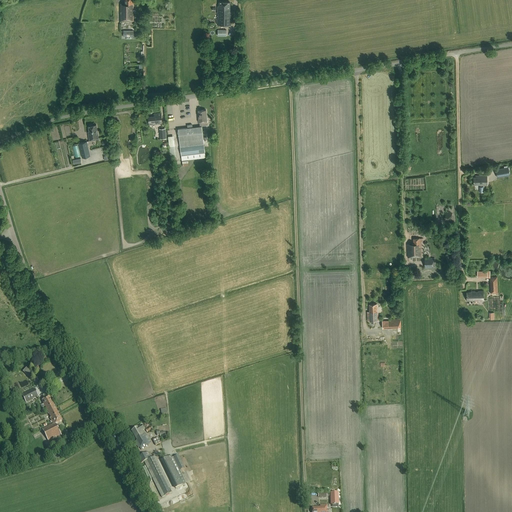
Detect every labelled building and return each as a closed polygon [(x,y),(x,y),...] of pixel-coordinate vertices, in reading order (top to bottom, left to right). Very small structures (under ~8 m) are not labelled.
[(133,21),(133,0),(124,0),(124,4),(120,4),(120,21),(133,21)] [(231,24),(232,10),(231,10),(230,8),(230,2),(219,1),(219,5),(218,5),(218,10),(217,10),(217,24),(231,24)] [(136,33),(134,33),(134,31),(123,31),(123,36),(132,37),(132,39),(136,39),(136,33)] [(207,122),(206,110),(199,110),(199,122),(200,122),(200,126),(207,125),(207,122)] [(155,124),(162,123),(161,114),(154,114),(154,116),(148,117),(149,125),(155,124)] [(90,140),(99,139),(97,124),(93,125),(92,124),(90,125),(90,126),(89,126),(90,134),(89,134),(90,140)] [(188,128),(178,129),(182,160),(206,157),(202,126),(193,127),(192,124),(187,125),(188,128)] [(176,156),(174,136),(168,137),(170,157),(176,156)] [(82,157),(91,155),(87,141),(79,143),(82,157)] [(504,168),(496,169),(497,178),(510,176),(508,167),(507,167),(507,166),(504,166),(504,168)] [(480,185),(487,185),(487,175),(475,175),(475,177),(473,177),(473,184),(480,184),(480,185)] [(413,244),(407,244),(407,257),(421,257),(421,246),(422,246),(422,241),(423,241),(423,238),(413,238),(413,244)] [(424,258),(425,267),(435,267),(434,258),(424,258)] [(497,292),(496,276),(488,277),(489,293),(497,292)] [(483,300),(483,291),(478,291),(478,292),(475,292),(475,291),(471,291),(471,292),(466,292),(467,300),(472,300),(473,301),(479,301),(479,300),(480,300),(480,301),(483,300)] [(368,321),(378,320),(378,313),(377,313),(377,304),(369,304),(370,312),(367,312),(368,321)] [(391,327),(391,329),(395,329),(396,329),(396,330),(393,330),(393,336),(394,336),(397,336),(397,335),(401,335),(401,320),(382,321),(383,328),(384,328),(391,327)] [(27,367),(24,372),(30,377),(33,373),(27,367)] [(38,397),(34,389),(21,395),(25,403),(38,397)] [(41,409),(45,407),(51,418),(50,419),(52,421),(50,422),(51,424),(52,423),(53,424),(42,430),(49,442),(62,436),(56,424),(62,421),(50,397),(42,400),(44,405),(40,407),(41,409)] [(145,435),(143,431),(145,430),(142,425),(138,428),(132,431),(137,441),(135,442),(138,448),(140,448),(141,450),(148,446),(148,445),(151,444),(146,434),(145,435)] [(156,446),(161,443),(158,437),(153,440),(156,446)] [(151,458),(147,451),(138,456),(141,463),(143,462),(161,497),(171,492),(170,489),(171,488),(155,456),(151,458)] [(173,458),(179,470),(184,468),(178,455),(173,458)] [(179,470),(173,458),(172,458),(171,456),(168,457),(161,461),(175,488),(185,483),(179,470)]
